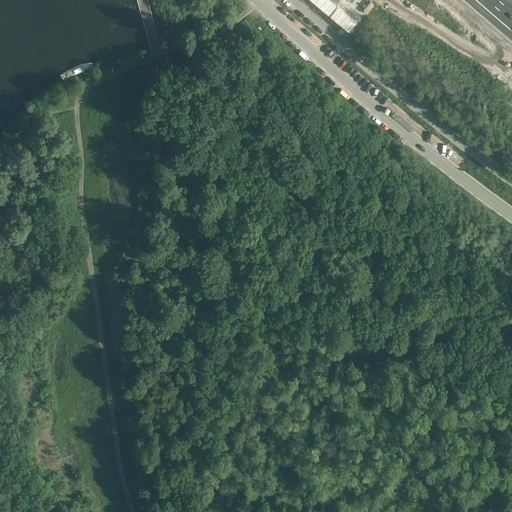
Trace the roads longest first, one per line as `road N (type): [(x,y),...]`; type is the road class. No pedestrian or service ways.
road 1 (primary): [(258,5),(511,216)]
road 2 (unclassified): [(292,0),(511,177)]
